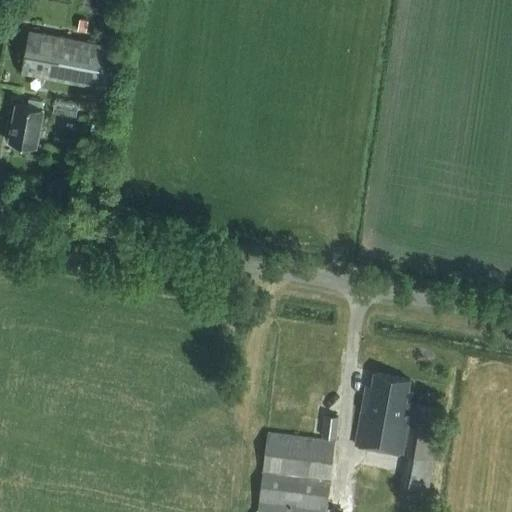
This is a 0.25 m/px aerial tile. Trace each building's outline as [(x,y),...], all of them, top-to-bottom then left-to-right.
[(108,44),(29,29),(21,72),(101,87),(102,84),(115,86),(118,66),(105,64),(108,44)] [(61,95),(59,109),(84,113),(86,99),(61,95)] [(29,98),(28,104),(17,102),(10,140),(36,145),(44,107),(42,107),(44,101),(29,98)] [(142,365),(145,350),(113,344),(110,359),(107,359),(100,395),(136,402),(133,419),(155,424),(162,388),(141,384),(145,366),(142,365)] [(362,442),(399,450),(403,451),(412,401),(406,400),(409,379),(375,372),(372,384),(369,384),(367,393),(365,392),(356,442),(362,442)] [(414,404),(398,493),(427,498),(442,409),(414,404)] [(322,435),(336,437),(338,416),(324,414),(322,435)]
